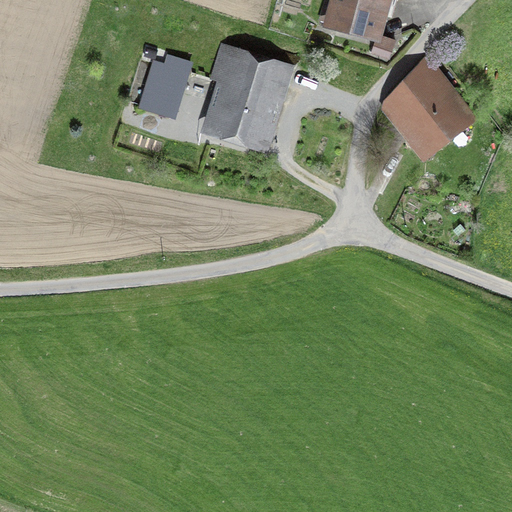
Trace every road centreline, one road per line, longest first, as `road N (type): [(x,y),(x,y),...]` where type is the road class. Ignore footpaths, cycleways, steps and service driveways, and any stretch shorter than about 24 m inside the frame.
road 1 (residential): [(348,228),(281,254),(200,271),(0,289)]
road 2 (residential): [(467,0),(371,106),(348,228)]
road 3 (residential): [(348,228),(511,288)]
